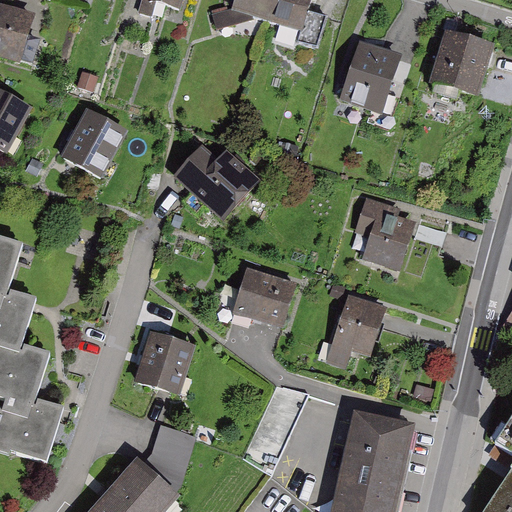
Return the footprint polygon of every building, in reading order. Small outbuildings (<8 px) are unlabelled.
[(153,21),(174,27),(181,0),(140,0),(133,28),(149,33),(153,21)] [(320,33),(302,27),(309,4),(294,0),(230,0),(223,24),(294,45),(290,56),(311,63),(320,33)] [(21,51),(27,32),(0,23),(0,76),(14,81),(16,76),(28,80),(35,55),(21,51)] [(473,114),(488,61),(440,47),(425,100),(473,114)] [(354,57),(333,117),(365,128),(362,137),(383,144),(394,115),(382,111),(396,72),(354,57)] [(0,171),(25,124),(0,111),(0,171)] [(97,197),(122,149),(79,126),(53,174),(97,197)] [(222,238),(256,197),(219,166),(212,175),(189,155),(162,187),(222,238)] [(15,184),(31,193),(38,180),(22,171),(15,184)] [(363,266),(400,279),(417,231),(409,228),(398,224),(401,216),(367,204),(355,238),(371,244),(363,266)] [(96,256),(101,231),(76,226),(72,251),(96,256)] [(437,272),(470,281),(478,253),(446,243),(437,272)] [(0,254),(0,414),(0,415),(0,414),(0,459),(36,471),(50,429),(24,420),(39,374),(10,364),(26,317),(3,309),(13,280),(26,284),(32,265),(0,254)] [(70,260),(72,304),(89,304),(87,259),(70,260)] [(422,284),(418,295),(430,299),(433,288),(422,284)] [(291,301),(241,287),(228,333),(278,347),(291,301)] [(363,309),(349,304),(328,367),(346,375),(352,359),(371,366),(377,351),(379,352),(385,335),(382,334),(388,319),(365,310),(363,309)] [(190,364),(145,350),(129,400),(174,414),(190,364)] [(511,511),(511,415),(487,455),(511,471),(485,511),(511,511)] [(397,511),(416,436),(354,425),(338,511),(397,511)] [(172,511),(189,451),(155,440),(148,466),(134,478),(128,474),(94,511),(172,511)]
